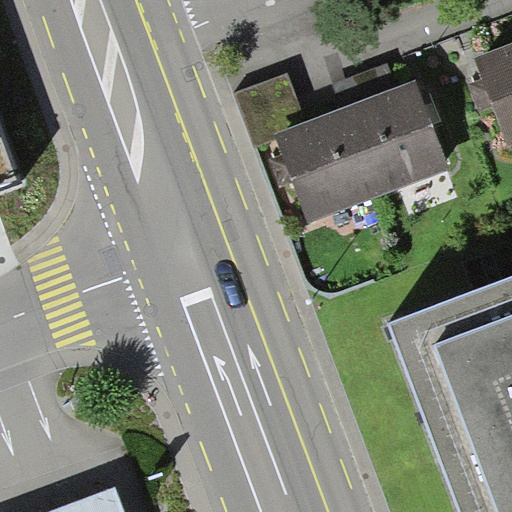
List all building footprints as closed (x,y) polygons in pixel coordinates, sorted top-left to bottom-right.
[(511,46),(479,59),(509,139),(511,138),(511,46)] [(310,218),(449,160),(415,80),(276,137),(310,218)] [(0,195),(29,186),(0,108),(0,195)] [(511,511),(511,279),(386,328),(456,511),(511,511)] [(125,511),(116,489),(53,511),(125,511)]
